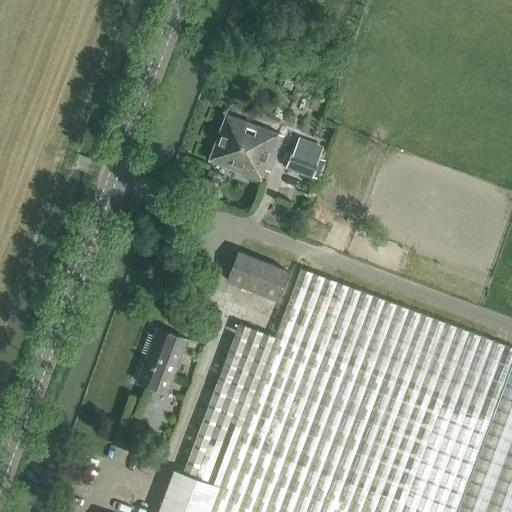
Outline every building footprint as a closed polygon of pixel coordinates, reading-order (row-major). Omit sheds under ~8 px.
[(261,181),(278,136),(224,115),(206,161),(261,181)] [(312,174),(318,159),(317,159),(320,152),(297,143),(295,151),(294,150),(288,165),(312,174)] [(330,233),(348,238),(354,218),(336,213),(330,233)] [(276,301),(287,272),(239,253),(227,282),(276,301)] [(511,511),(511,346),(303,268),(277,337),(240,323),(184,473),(175,470),(159,511),(511,511)] [(189,339),(157,327),(138,382),(169,394),(189,339)] [(131,420),(124,436),(140,443),(147,427),(131,420)]
